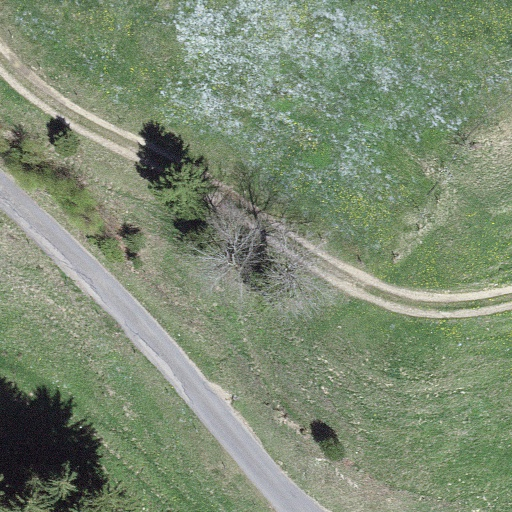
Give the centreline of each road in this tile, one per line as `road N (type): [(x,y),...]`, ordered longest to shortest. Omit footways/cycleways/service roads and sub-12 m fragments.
road 1 (track): [(0,57),(64,111),(360,290),(426,307),(511,299)]
road 2 (unclassified): [(300,511),(117,299),(0,186)]
